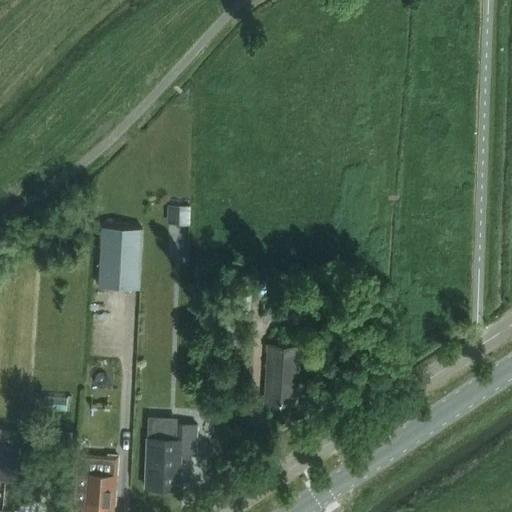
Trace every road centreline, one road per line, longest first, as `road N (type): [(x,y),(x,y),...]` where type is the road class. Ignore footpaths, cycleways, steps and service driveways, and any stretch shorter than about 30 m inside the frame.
road 1 (residential): [(511,324),(226,511)]
road 2 (secondary): [(297,511),(511,366)]
